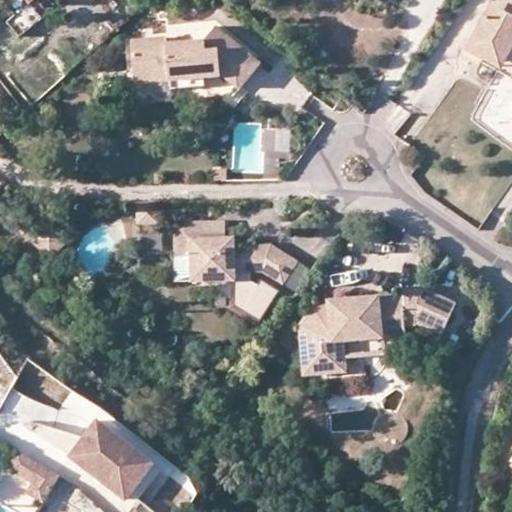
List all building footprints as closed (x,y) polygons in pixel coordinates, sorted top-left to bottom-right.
[(27,25),(7,0),(0,0),(0,6),(19,31),(27,25)] [(7,0),(27,25),(42,13),(31,0),(7,0)] [(511,0),(500,0),(481,33),(511,51),(511,50),(511,0)] [(135,45),(137,64),(152,63),(154,86),(174,84),(208,81),(229,78),(242,89),(262,65),(218,29),(207,42),(171,46),(170,41),(135,45)] [(511,51),(481,33),(475,43),(506,61),(511,51)] [(152,63),(137,64),(139,87),(154,86),(152,63)] [(208,89),(208,81),(174,84),(175,92),(208,89)] [(165,214),(165,193),(145,194),(145,214),(165,214)] [(56,240),(67,229),(67,218),(56,207),(40,224),(56,240)] [(186,226),(186,247),(202,262),(202,286),(211,287),(217,283),(228,282),(232,286),(243,286),(243,277),(261,278),(262,252),(242,251),(236,246),(237,227),(186,226)] [(202,262),(186,247),(186,261),(202,262)] [(262,252),(261,278),(271,278),(290,292),(306,269),(281,251),(262,252)] [(445,336),(462,308),(428,287),(410,289),(410,294),(337,301),(337,306),(320,307),(323,342),(308,343),(311,376),(332,373),(331,359),(352,357),(350,340),(369,338),(368,332),(388,331),(389,337),(411,335),(410,325),(419,324),(420,321),(439,332),(445,336)] [(323,342),(320,307),(307,326),(308,343),(323,342)] [(445,336),(439,332),(431,346),(437,350),(445,336)] [(331,359),(332,373),(353,371),(352,357),(331,359)] [(156,465),(100,423),(74,457),(130,499),(156,465)] [(41,489),(49,494),(59,476),(19,452),(9,468),(33,482),(26,493),(36,499),(41,489)] [(162,469),(156,465),(130,499),(136,504),(162,469)] [(43,504),(49,494),(41,489),(36,499),(43,504)]
